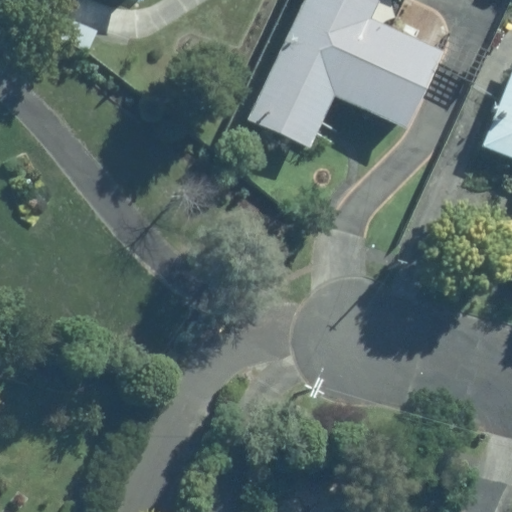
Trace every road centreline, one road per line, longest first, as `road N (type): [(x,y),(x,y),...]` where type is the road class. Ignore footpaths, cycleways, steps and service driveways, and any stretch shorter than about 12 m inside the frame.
road 1 (residential): [(140,511),(191,397),(215,366),(269,333),(314,331)]
road 2 (residential): [(511,384),(314,331)]
